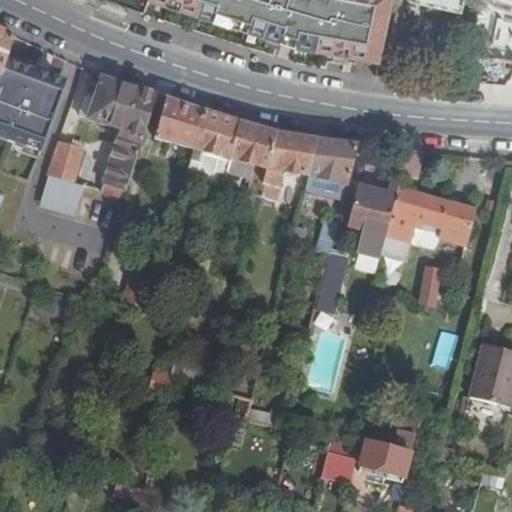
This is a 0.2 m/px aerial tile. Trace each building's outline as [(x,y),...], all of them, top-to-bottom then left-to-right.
[(149,0),(294,47),(378,62),(390,0),(149,0)] [(409,0),(459,12),(461,0),(409,0)] [(511,36),(511,0),(492,0),(487,32),(511,36)] [(0,77),(6,60),(15,37),(0,30),(0,77)] [(34,71),(6,60),(0,77),(0,135),(6,138),(5,141),(39,154),(59,101),(56,100),(63,82),(47,76),(44,83),(32,78),(34,71)] [(47,76),(34,71),(32,78),(44,83),(47,76)] [(94,100),(86,98),(80,117),(121,130),(100,192),(122,209),(155,102),(157,95),(101,77),(94,74),(88,93),(95,96),(94,100)] [(166,98),(157,95),(155,102),(164,105),(166,98)] [(193,151),(205,111),(166,98),(164,105),(154,139),(193,151)] [(227,173),(241,122),(205,111),(193,151),(185,178),(222,190),(227,173)] [(261,199),(278,133),(241,122),(227,173),(251,180),(241,214),(256,217),(261,199)] [(308,176),(318,140),(278,133),(261,199),(276,203),(283,176),(287,177),(289,172),(308,176)] [(358,145),(318,140),(308,176),(304,192),(343,202),(358,145)] [(58,142),(46,176),(49,176),(74,183),(83,148),(71,145),(58,142)] [(406,150),(400,175),(416,180),(423,152),(406,150)] [(49,176),(40,207),(75,217),(84,186),(74,183),(49,176)] [(380,256),(385,238),(397,187),(397,186),(391,185),(389,194),(359,187),(349,228),(363,231),(357,254),(379,260),(380,256)] [(397,187),(385,238),(380,256),(405,262),(409,244),(429,249),(434,250),(438,245),(439,240),(466,247),(476,210),(433,199),(397,187)] [(330,256),(331,253),(338,224),(326,221),(318,253),(330,256)] [(348,258),(331,253),(330,256),(316,311),(333,316),(348,258)] [(122,300),(147,307),(159,266),(134,259),(122,300)] [(440,272),(426,269),(419,305),(434,308),(437,296),(436,294),(440,272)] [(450,372),(457,336),(440,332),(432,368),(450,372)] [(509,408),(511,398),(511,352),(482,345),(469,398),(509,408)] [(212,361),(177,351),(169,378),(174,379),(205,388),(212,361)] [(215,374),(211,390),(225,394),(229,378),(215,374)] [(290,415),(273,411),(272,416),(249,410),(247,415),(251,420),(286,429),(290,415)] [(396,411),(393,426),(418,433),(422,418),(396,411)] [(383,475),(382,480),(401,484),(414,436),(404,433),(399,453),(365,444),(357,473),(376,478),(377,473),(383,475)] [(331,441),(328,452),(357,459),(360,448),(335,442),(331,441)] [(357,459),(328,452),(322,477),(350,484),(357,459)] [(504,480),(492,477),(490,486),(502,489),(504,480)] [(114,494),(140,501),(143,490),(116,483),(114,494)]
